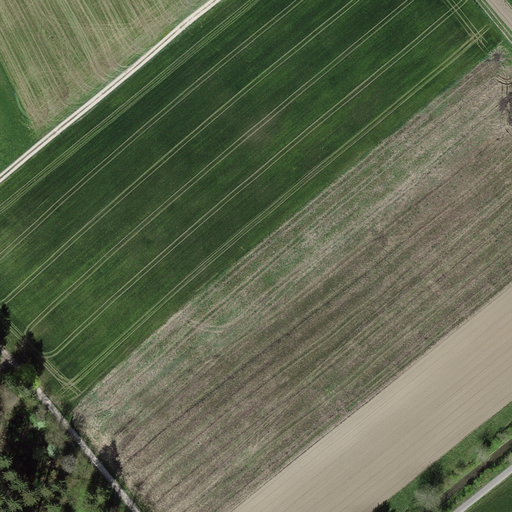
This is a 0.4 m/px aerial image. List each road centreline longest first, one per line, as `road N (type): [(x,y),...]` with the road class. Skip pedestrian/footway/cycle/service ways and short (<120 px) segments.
road 1 (track): [(0,179),(214,0)]
road 2 (track): [(0,348),(136,511)]
